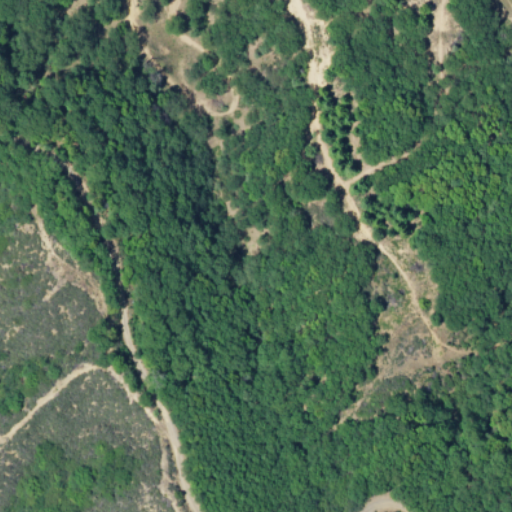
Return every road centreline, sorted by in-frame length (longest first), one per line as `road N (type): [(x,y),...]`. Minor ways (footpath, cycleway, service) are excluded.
road 1 (track): [(162,419),(131,359),(114,252),(80,173),(62,156),(0,138)]
road 2 (track): [(408,511),(390,503),(372,511),(190,499),(162,419)]
road 3 (track): [(168,433),(93,368),(63,382),(0,442)]
